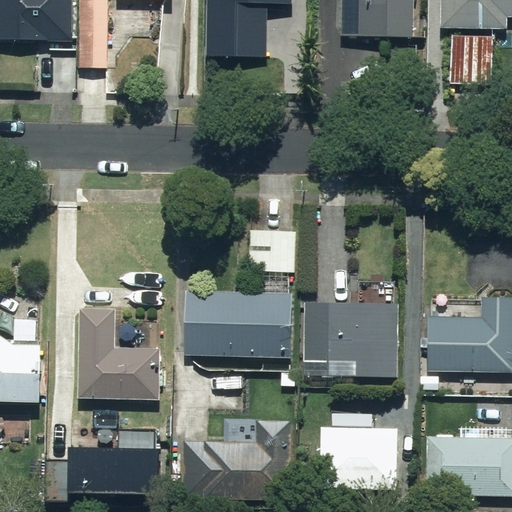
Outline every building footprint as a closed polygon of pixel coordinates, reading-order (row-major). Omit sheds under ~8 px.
[(0,0),(0,41),(79,43),(79,0),(0,0)] [(110,0),(85,0),(82,66),(106,67),(110,0)] [(208,0),(206,58),(267,60),(268,7),(294,8),(294,0),(208,0)] [(419,0),(345,0),(343,37),(417,42),(419,0)] [(511,0),(444,0),(443,29),(458,30),(456,87),(492,88),(494,32),(508,33),(509,22),(511,22),(511,0)] [(299,232),(252,231),(251,274),(254,274),(253,297),(192,295),(191,357),(295,360),(297,295),(292,294),(293,275),(298,275),(299,232)] [(433,319),(431,373),(511,376),(511,298),(486,298),(485,321),(433,319)] [(403,308),(308,304),(305,375),(401,378),(403,308)] [(119,311),(84,310),(82,398),(160,400),(162,352),(118,351),(119,311)] [(0,335),(0,401),(1,402),(45,404),(48,349),(17,347),(0,335)] [(187,445),(188,498),(293,498),(293,421),(249,421),(249,445),(187,445)] [(160,429),(77,428),(77,464),(51,463),(51,493),(159,494),(160,429)] [(326,428),(326,489),(398,489),(398,428),(326,428)] [(511,434),(429,434),(429,498),(511,498),(511,434)]
